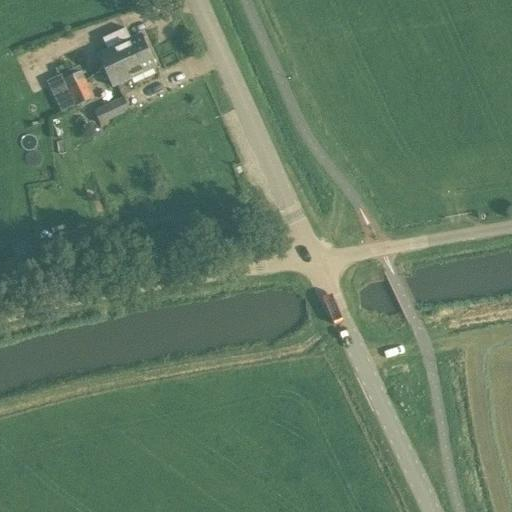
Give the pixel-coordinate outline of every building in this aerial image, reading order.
[(125,27),(109,34),(115,46),(97,54),(99,59),(94,61),(98,71),(120,60),(122,64),(134,59),(132,55),(148,47),(141,33),(130,38),(125,27)] [(78,45),(59,54),(69,76),(64,78),(67,85),(83,78),(80,70),(88,67),(78,45)] [(112,87),(157,66),(148,47),(132,55),(134,59),(122,64),(120,60),(98,71),(103,80),(108,78),(112,87)] [(83,78),(67,85),(70,91),(67,93),(74,105),(76,104),(92,96),(83,78)] [(60,96),(66,108),(74,105),(67,93),(60,96)] [(123,98),(93,111),(100,125),(101,124),(104,130),(130,118),(127,112),(129,111),(123,98)] [(101,128),(89,134),(92,140),(104,135),(102,130),(101,128)]
